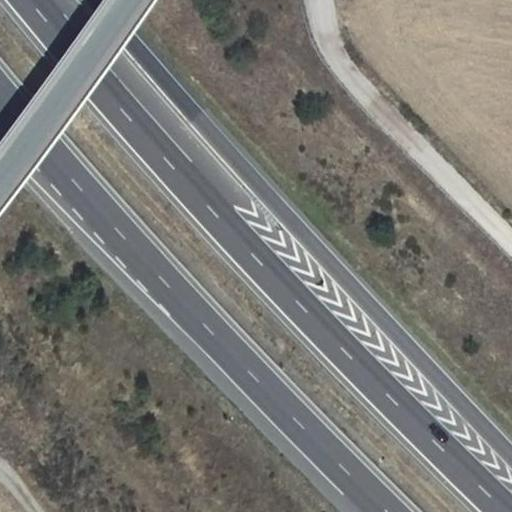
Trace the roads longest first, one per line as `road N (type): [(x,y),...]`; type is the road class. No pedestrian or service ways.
road 1 (motorway): [(511,502),(342,337),(41,0)]
road 2 (motorway): [(511,448),(104,0)]
road 3 (motorway): [(0,109),(361,511)]
road 4 (unclassified): [(128,0),(0,179)]
